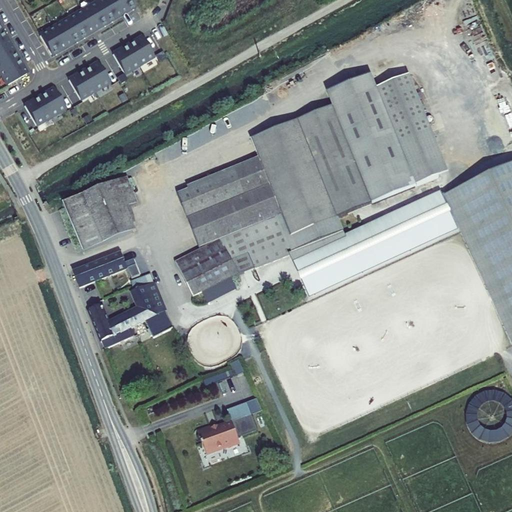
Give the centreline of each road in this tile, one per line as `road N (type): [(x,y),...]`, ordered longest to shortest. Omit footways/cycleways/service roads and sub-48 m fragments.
road 1 (secondary): [(144,511),(44,239),(0,152)]
road 2 (track): [(18,182),(342,0)]
road 3 (residential): [(49,80),(159,15)]
